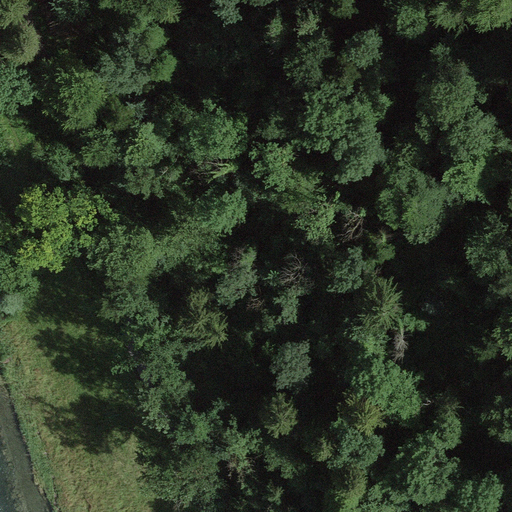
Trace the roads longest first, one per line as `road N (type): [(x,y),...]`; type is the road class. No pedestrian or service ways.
road 1 (track): [(13,0),(164,426),(210,511)]
road 2 (track): [(511,133),(456,0)]
